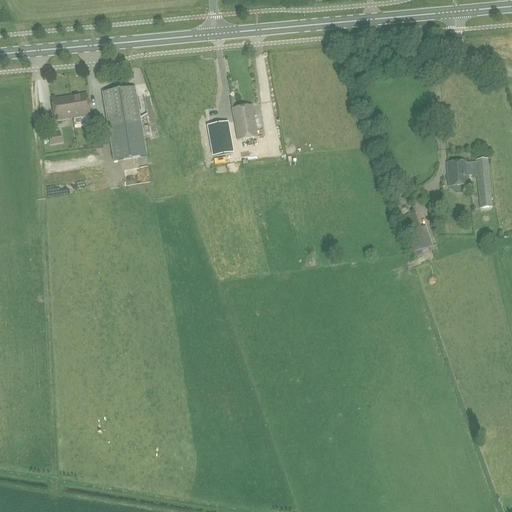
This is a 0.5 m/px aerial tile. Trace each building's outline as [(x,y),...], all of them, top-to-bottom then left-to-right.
[(135,88),(102,93),(114,162),(146,156),(135,88)] [(148,91),(138,92),(144,131),(154,130),(148,91)] [(87,95),(69,98),(73,118),(90,115),(87,95)] [(73,118),(69,98),(52,101),(55,121),(73,118)] [(232,110),(235,125),(255,121),(252,106),(232,110)] [(257,138),(255,121),(235,125),(237,141),(257,138)] [(232,155),(227,122),(211,124),(214,144),(218,143),(220,157),(232,155)] [(60,134),(48,136),(50,146),(62,144),(60,134)] [(43,158),(44,169),(97,165),(96,154),(43,158)] [(466,164),(466,162),(447,164),(449,188),(452,187),(452,189),(453,191),(454,192),(455,193),(457,193),(458,194),(460,194),(461,193),(463,192),(464,191),(465,189),(465,188),(465,186),(468,186),(467,177),(477,176),(480,209),(492,208),(488,160),(476,161),(476,164),(466,164)] [(423,250),(419,238),(424,236),(416,213),(411,215),(408,205),(407,205),(398,206),(397,207),(400,218),(408,241),(412,253),(423,250)]
